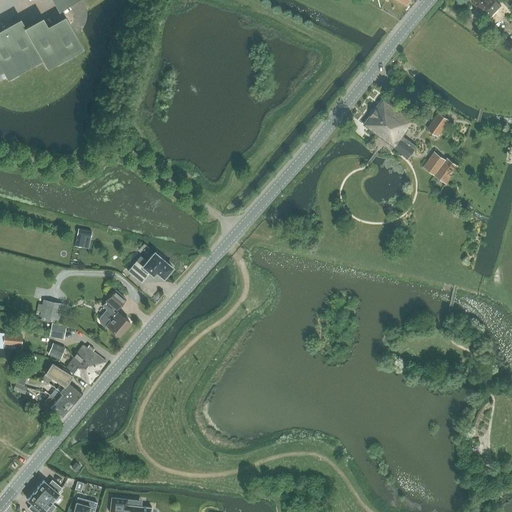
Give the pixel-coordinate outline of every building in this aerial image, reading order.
[(58,0),(62,7),(60,8),(61,9),(77,0),(58,0)] [(484,12),(490,18),(501,6),(495,0),(471,0),(471,1),(484,13),(484,12)] [(0,70),(2,69),(7,79),(8,78),(8,77),(42,59),(47,68),(48,67),(81,48),(82,48),(83,48),(67,18),(65,19),(66,21),(50,30),(44,19),(43,20),(44,22),(27,31),(22,20),(21,21),(22,23),(0,34),(0,70)] [(412,119),(384,99),(364,126),(409,158),(417,146),(403,136),(408,130),(406,128),(412,119)] [(449,120),(439,113),(427,129),(438,137),(449,120)] [(434,152),(423,167),(446,184),(459,166),(447,158),(446,160),(434,152)] [(83,236),(90,237),(92,231),(78,229),(77,234),(76,238),(83,240),(83,236)] [(154,252),(147,261),(140,256),(128,271),(142,283),(150,272),(153,275),(156,271),(164,278),(173,267),(162,259),(164,257),(157,251),(155,253),(154,252)] [(98,319),(99,320),(99,321),(100,323),(105,327),(106,325),(118,335),(129,322),(119,313),(118,315),(112,310),(114,307),(116,309),(125,298),(114,290),(106,300),(102,305),(106,309),(99,316),(98,319)] [(44,300),(40,316),(59,320),(63,304),(44,300)] [(4,333),(4,343),(21,345),(22,335),(4,333)] [(60,360),(61,356),(65,348),(53,343),(48,355),(60,360)] [(87,347),(84,345),(82,345),(66,367),(88,382),(89,383),(106,360),(93,351),(94,348),(89,344),(87,347)] [(56,388),(59,390),(73,402),(81,393),(67,381),(71,376),(52,363),(45,374),(42,379),(48,383),(51,377),(59,382),(57,385),(56,388)] [(27,378),(16,373),(13,381),(24,385),(27,378)] [(22,385),(16,383),(13,389),(25,394),(28,387),(22,385)] [(38,394),(44,397),(48,387),(42,384),(38,394)] [(55,390),(50,395),(67,409),(73,402),(59,390),(58,392),(55,390)] [(94,391),(80,404),(83,407),(97,394),(94,391)] [(61,416),(67,409),(50,395),(44,402),(61,416)] [(43,481),(38,487),(37,487),(37,488),(35,490),(51,503),(51,502),(58,494),(59,493),(58,492),(61,488),(62,488),(61,487),(52,480),(53,480),(52,479),(51,480),(48,484),(44,481),(43,480),(43,481)] [(55,505),(51,502),(51,503),(35,490),(34,492),(33,492),(28,499),(27,499),(28,500),(32,503),(29,507),(28,508),(29,509),(29,508),(33,511),(50,511),(55,507),(56,506),(55,505)] [(73,511),(94,511),(97,502),(78,497),(73,511)] [(151,511),(152,507),(127,505),(128,499),(111,497),(109,511),(151,511)]
